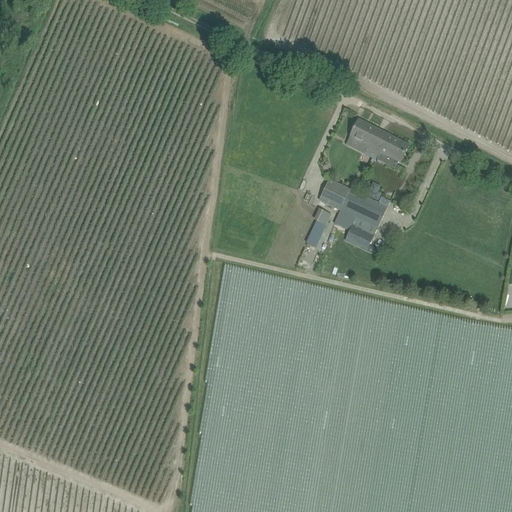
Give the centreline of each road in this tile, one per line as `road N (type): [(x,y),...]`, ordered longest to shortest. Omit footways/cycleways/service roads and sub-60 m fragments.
road 1 (unclassified): [(511,175),(364,99)]
road 2 (track): [(236,39),(364,99)]
